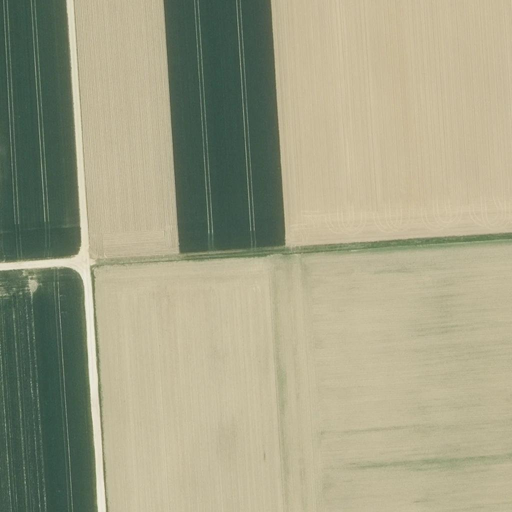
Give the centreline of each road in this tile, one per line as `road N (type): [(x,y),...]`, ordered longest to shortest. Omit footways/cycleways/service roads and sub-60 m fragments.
road 1 (track): [(511,236),(86,262)]
road 2 (track): [(86,262),(69,0)]
road 3 (track): [(101,511),(86,262)]
